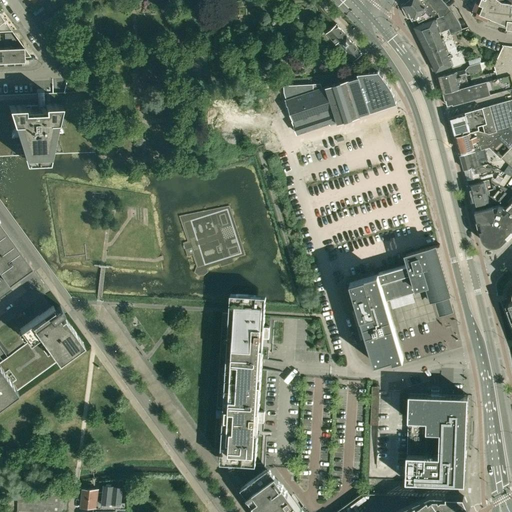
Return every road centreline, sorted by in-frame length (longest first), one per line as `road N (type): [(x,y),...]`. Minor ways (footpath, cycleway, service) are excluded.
road 1 (secondary): [(475,280),(427,97),(407,56),(364,13)]
road 2 (secondary): [(364,13),(417,117),(461,284)]
road 3 (secondary): [(511,452),(475,280)]
road 4 (secondary): [(478,350),(505,511)]
road 5 (residential): [(0,76),(56,74),(11,0)]
road 6 (residential): [(354,372),(394,372),(478,350)]
